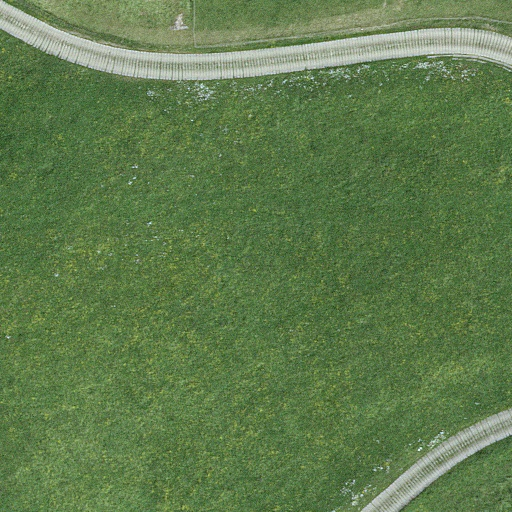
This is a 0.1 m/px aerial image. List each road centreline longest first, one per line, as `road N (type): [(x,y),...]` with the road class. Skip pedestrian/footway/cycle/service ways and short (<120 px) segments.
road 1 (track): [(511,53),(454,41),(183,68),(98,58),(0,14)]
road 2 (track): [(377,511),(446,455),(511,423)]
